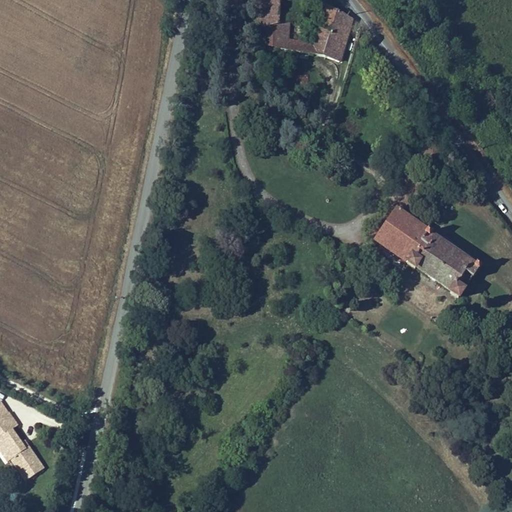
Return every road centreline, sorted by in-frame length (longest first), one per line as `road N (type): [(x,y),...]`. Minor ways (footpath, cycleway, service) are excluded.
road 1 (unclassified): [(188,0),(79,511)]
road 2 (tertiary): [(347,0),(511,215)]
